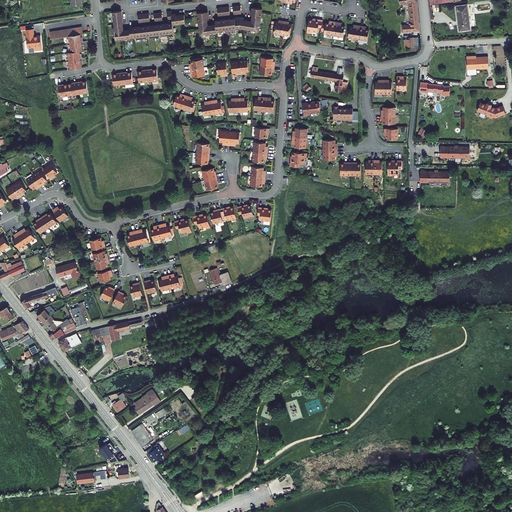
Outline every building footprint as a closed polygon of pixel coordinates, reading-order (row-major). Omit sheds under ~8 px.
[(409,2),(411,25),(403,25),(404,31),(419,31),(416,0),(399,0),(401,4),(409,2)] [(260,12),(261,9),(252,7),(251,15),(253,15),(261,16),(262,13),(260,12)] [(453,10),(455,35),(468,34),(465,9),(453,10)] [(114,21),(122,20),(121,11),(113,12),(114,21)] [(209,19),(208,12),(199,13),(200,16),(199,17),(199,21),(207,20),(209,19)] [(176,14),(172,14),(172,19),(173,23),(173,24),(186,23),(185,14),(176,15),(176,14)] [(240,17),(235,17),(235,18),(236,28),(239,27),(243,28),(244,20),(244,18),(244,17),(240,17)] [(235,18),(228,19),(230,31),(234,31),(233,28),(236,28),(235,18)] [(124,30),(122,20),(114,21),(115,27),(113,27),(114,32),(116,31),(124,30)] [(207,20),(199,21),(201,35),(209,34),(208,26),(207,20)] [(248,21),(244,20),(243,28),(259,30),(260,23),(252,21),(248,21)] [(276,22),(274,33),(282,35),(284,21),(280,21),(280,22),(278,22),(276,22)] [(282,35),(290,36),(292,24),(289,24),(287,23),(288,22),(284,21),(282,35)] [(306,22),(304,35),(309,36),(309,34),(316,35),(316,29),(319,30),(320,22),(313,21),(313,23),(306,22)] [(166,24),(167,36),(171,35),(171,33),(174,32),(173,24),(173,23),(166,24)] [(163,36),(167,36),(166,24),(159,24),(160,34),(163,34),(163,36)] [(329,26),(323,25),(322,37),(341,39),(343,28),(337,27),(337,25),(329,24),(329,26)] [(216,25),(212,25),(208,26),(209,34),(217,33),(216,25)] [(0,43),(16,41),(14,27),(0,29),(0,43)] [(50,39),(66,36),(81,34),(83,34),(81,27),(49,32),(50,39)] [(133,29),(134,37),(137,37),(137,39),(141,39),(140,27),(133,28),(133,29)] [(354,30),(348,29),(346,41),(366,43),(367,32),(361,31),(362,29),(354,28),(354,30)] [(42,50),(41,36),(34,36),(34,29),(26,29),(28,48),(34,47),(35,50),(42,50)] [(124,30),(125,38),(134,37),(133,29),(129,29),(124,30)] [(125,38),(124,30),(116,31),(116,39),(125,38)] [(66,36),(68,53),(80,51),(83,51),(83,47),(83,46),(82,39),(81,37),(81,34),(66,36)] [(403,40),(403,48),(418,47),(418,38),(408,38),(408,40),(403,40)] [(11,44),(13,52),(20,50),(18,43),(11,44)] [(80,54),(80,51),(68,53),(65,53),(68,70),(82,67),(82,64),(81,62),(80,56),(80,54)] [(467,57),(467,70),(489,69),(488,57),(473,58),(473,57),(467,57)] [(270,60),(259,59),(257,75),(268,76),(269,74),(269,72),(271,73),(272,65),(270,65),(270,63),(270,60)] [(201,61),(189,62),(190,66),(188,67),(189,74),(191,74),(192,79),(204,77),(201,61)] [(245,62),(228,63),(230,76),(234,75),(234,77),(242,76),(241,74),(246,74),(245,62)] [(226,64),(216,65),(218,76),(223,75),(223,77),(228,77),(226,64)] [(343,92),(344,82),(345,75),(321,71),(321,67),(315,66),(314,77),(337,81),(336,91),(343,92)] [(142,71),(139,71),(140,83),(159,81),(158,69),(153,70),(153,69),(143,70),(143,71),(142,71)] [(116,74),(113,74),(115,85),(133,83),(132,72),(129,73),(128,73),(128,72),(118,73),(118,74),(116,74)] [(401,76),(398,77),(397,90),(407,90),(407,79),(401,78),(401,76)] [(380,81),(376,82),(376,93),(384,93),(384,80),(380,79),(380,81)] [(387,80),(384,80),(384,93),(392,94),(392,82),(387,82),(387,80)] [(64,84),(59,85),(61,97),(89,92),(87,82),(83,82),(83,81),(72,83),(72,84),(64,85),(64,84)] [(426,84),(424,92),(425,92),(432,93),(433,92),(447,93),(447,96),(454,97),(455,88),(449,87),(434,86),(434,85),(426,84)] [(182,96),(177,94),(173,106),(191,112),(195,101),(189,99),(190,97),(183,94),(182,96)] [(234,101),(228,101),(229,112),(248,111),(248,100),(242,101),(242,98),(234,98),(234,101)] [(260,100),(254,100),(254,111),(273,113),(274,101),(268,101),(268,98),(261,98),(260,100)] [(208,104),(202,104),(204,116),(224,113),(222,101),(216,102),(215,100),(207,101),(208,104)] [(319,101),(303,103),(304,116),(308,115),(308,113),(319,112),(320,111),(319,101)] [(487,105),(480,102),(477,111),(488,114),(488,117),(491,118),(493,116),(496,117),(506,114),(503,105),(496,108),(491,106),(492,104),(487,103),(487,105)] [(353,108),(339,108),(339,106),(334,106),(333,119),(353,120),(353,108)] [(396,107),(384,107),(383,112),(382,112),(382,115),(395,115),(396,107)] [(395,123),(395,115),(382,115),(382,119),(384,119),(383,123),(395,123)] [(269,129),(255,128),(255,138),(266,138),(266,135),(266,133),(269,133),(269,129)] [(296,128),(296,134),(293,133),(293,137),(306,138),(307,128),(296,128)] [(428,132),(422,128),(419,132),(425,136),(428,132)] [(398,129),(385,129),(384,132),(387,132),(387,138),(398,138),(398,129)] [(237,134),(217,132),(217,143),(220,144),(223,144),(223,146),(230,147),(230,145),(236,145),(237,134)] [(306,148),(306,138),(293,137),(293,141),(295,141),(294,147),(306,148)] [(324,140),(324,149),(337,149),(337,146),(335,146),(335,140),(324,140)] [(265,143),(254,142),(253,162),(265,162),(265,159),(265,157),(267,157),(268,149),(265,149),(265,143)] [(207,145),(195,144),(193,164),(205,165),(206,161),(206,159),(207,159),(207,151),(207,145)] [(438,149),(438,159),(447,159),(447,160),(468,160),(468,149),(455,149),(453,149),(453,148),(447,148),(447,150),(438,149)] [(337,149),(324,149),(324,159),(335,159),(335,153),(337,153),(337,149)] [(292,159),(291,166),(298,166),(299,163),(304,163),(304,157),(307,158),(307,153),(293,152),(293,159),(292,159)] [(366,173),(374,173),(374,160),(371,160),(371,161),(366,161),(366,173)] [(378,160),(374,160),(374,173),(382,174),(382,162),(378,162),(378,160)] [(395,161),(388,161),(388,175),(392,175),(392,173),(399,173),(399,167),(402,168),(402,160),(395,160),(395,161)] [(2,163),(0,163),(0,175),(0,176),(7,171),(6,168),(9,166),(7,162),(2,164),(2,163)] [(341,175),(351,175),(351,162),(347,162),(347,163),(341,163),(341,175)] [(355,162),(351,162),(351,175),(361,175),(361,163),(355,163),(355,162)] [(48,165),(40,170),(48,181),(51,179),(50,177),(54,174),(48,165)] [(264,167),(252,167),(251,186),(262,187),(263,183),(263,181),(265,181),(266,173),(264,173),(264,171),(264,167)] [(210,170),(199,173),(204,192),(215,190),(214,184),(215,183),(213,175),(212,176),(210,170)] [(37,172),(24,181),(30,191),(34,188),(35,190),(41,186),(40,184),(44,182),(37,172)] [(418,174),(418,183),(427,184),(427,185),(448,185),(448,174),(435,174),(435,175),(433,175),(433,174),(427,173),(427,174),(418,174)] [(17,182),(3,191),(9,201),(13,199),(14,200),(21,196),(20,194),(24,192),(17,182)] [(245,205),(238,207),(240,214),(242,213),(244,218),(254,216),(251,205),(245,206),(245,205)] [(68,216),(62,206),(60,208),(57,210),(56,208),(53,210),(60,221),(68,216)] [(227,207),(224,208),(227,220),(236,218),(233,206),(230,207),(228,208),(227,207)] [(266,207),(258,206),(258,214),(261,214),(261,219),(264,219),(264,223),(270,223),(270,220),(271,220),(272,208),(266,207)] [(223,221),(220,209),(216,209),(216,211),(211,212),(213,224),(223,221)] [(45,215),(42,217),(49,227),(57,222),(51,212),(46,216),(45,215)] [(200,214),(193,216),(195,224),(197,223),(199,228),(204,227),(204,229),(209,228),(206,214),(202,215),(200,216),(200,214)] [(49,227),(42,217),(39,219),(39,220),(34,223),(40,233),(49,227)] [(183,219),(175,221),(177,228),(180,228),(181,233),(186,231),(187,233),(192,232),(188,219),(185,219),(183,220),(183,219)] [(156,228),(151,229),(154,240),(172,235),(170,225),(164,226),(164,224),(156,226),(156,228)] [(35,238),(29,228),(26,230),(24,231),(23,230),(19,232),(27,243),(35,238)] [(133,235),(127,236),(130,247),(149,242),(146,231),(140,233),(140,230),(132,232),(133,235)] [(15,237),(13,239),(19,248),(27,243),(19,232),(16,234),(17,236),(15,237)] [(9,246),(3,236),(0,238),(0,249),(1,251),(9,246)] [(98,240),(87,242),(90,251),(103,248),(102,244),(100,244),(98,240)] [(214,245),(198,250),(199,254),(215,249),(214,245)] [(102,252),(90,255),(94,272),(106,269),(105,264),(107,264),(105,256),(103,257),(102,252)] [(75,261),(55,267),(58,276),(71,272),(73,277),(79,275),(75,261)] [(6,272),(0,274),(0,277),(2,280),(12,276),(9,271),(7,264),(6,262),(2,262),(0,262),(0,265),(3,265),(6,272)] [(9,271),(12,276),(25,269),(23,263),(21,264),(21,262),(17,264),(17,263),(12,265),(11,263),(7,264),(9,271)] [(214,270),(207,272),(212,286),(219,283),(214,270)] [(109,272),(96,275),(98,284),(109,282),(107,276),(110,276),(109,272)] [(225,272),(218,275),(222,286),(230,284),(225,272)] [(162,280),(156,282),(159,293),(179,288),(176,277),(170,278),(169,276),(161,278),(162,280)] [(150,281),(146,282),(149,294),(157,292),(155,281),(150,282),(150,281)] [(133,286),(128,287),(131,299),(140,296),(137,284),(133,285),(133,286)] [(27,309),(32,304),(30,302),(56,295),(56,294),(58,293),(56,287),(46,290),(46,291),(26,298),(21,302),(27,309)] [(108,290),(103,288),(98,299),(107,303),(112,291),(108,289),(108,290)] [(119,295),(116,293),(111,304),(120,309),(125,298),(119,296),(119,295)] [(38,315),(44,322),(45,320),(51,315),(54,312),(51,309),(59,305),(61,308),(66,305),(63,300),(44,308),(45,309),(42,311),(41,309),(35,312),(38,315)] [(75,317),(78,325),(85,322),(82,311),(87,309),(84,302),(79,304),(80,306),(70,310),(74,317),(75,317)] [(7,320),(13,316),(7,306),(0,310),(0,316),(2,316),(5,315),(7,320)] [(55,320),(51,315),(45,320),(50,326),(49,327),(53,332),(54,332),(54,333),(61,328),(74,322),(72,318),(68,319),(63,322),(62,321),(55,320)] [(138,319),(88,332),(90,340),(99,338),(100,339),(109,337),(111,341),(116,340),(114,335),(120,334),(119,330),(140,325),(138,319)] [(14,325),(15,326),(18,330),(15,331),(17,334),(19,338),(25,335),(23,332),(29,329),(22,321),(14,325)] [(53,332),(49,335),(52,339),(77,327),(74,322),(61,328),(54,333),(54,332),(53,332)] [(8,329),(1,332),(3,340),(17,334),(15,331),(13,327),(13,326),(7,328),(8,329)] [(62,341),(55,346),(64,356),(73,350),(65,340),(62,341)] [(35,345),(30,348),(33,354),(39,351),(35,345)] [(13,365),(7,354),(4,355),(10,366),(13,365)] [(145,397),(136,404),(140,410),(154,400),(154,401),(161,396),(156,389),(153,389),(148,393),(149,394),(145,396),(145,397)] [(175,394),(172,397),(189,419),(192,417),(175,394)] [(190,396),(187,398),(194,409),(197,406),(190,396)] [(117,401),(111,406),(116,412),(122,407),(117,401)] [(186,401),(182,404),(195,419),(198,417),(186,401)] [(150,414),(141,420),(143,424),(152,417),(150,414)] [(176,431),(180,436),(190,429),(187,424),(176,431)] [(136,426),(127,432),(134,441),(142,435),(136,426)] [(148,437),(140,443),(147,455),(157,448),(148,437)] [(112,450),(105,441),(95,449),(103,459),(106,456),(106,455),(112,450)] [(117,455),(110,460),(116,468),(123,463),(117,455)] [(131,469),(120,469),(120,478),(132,478),(131,469)] [(166,511),(161,503),(156,505),(155,511),(166,511)]
